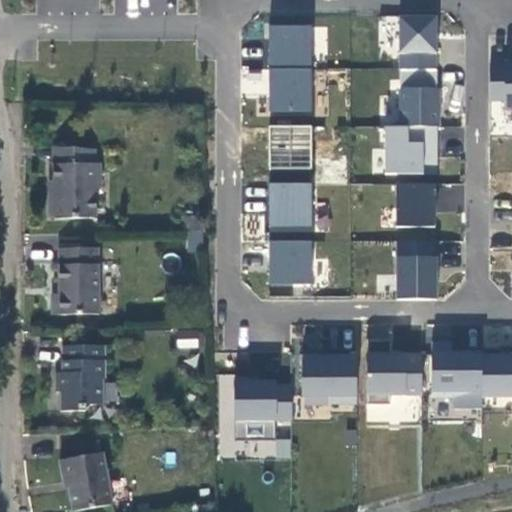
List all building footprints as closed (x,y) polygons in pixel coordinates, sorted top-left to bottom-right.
[(386,125),(384,172),(436,174),(440,14),(400,13),(398,125),(386,125)] [(314,25),(270,24),(266,113),(310,114),(314,25)] [(511,105),(511,58),(489,57),(487,104),(511,105)] [(312,125),(268,124),(267,169),(311,169),(312,125)] [(53,220),(96,219),(97,194),(101,187),(99,164),(96,164),(95,153),(52,150),(52,193),(48,193),(49,218),(52,217),(53,220)] [(267,229),(312,231),(313,183),(269,181),(267,229)] [(397,182),(395,225),(434,227),(436,183),(397,182)] [(437,184),(436,210),(462,210),(463,185),(437,184)] [(183,219),(185,233),(205,234),(204,218),(183,219)] [(313,285),(315,239),(270,238),(268,284),(313,285)] [(100,317),(98,251),(60,252),(61,296),(53,298),(53,318),(100,317)] [(436,299),(439,255),(397,253),(394,296),(436,299)] [(105,348),(62,348),(63,375),(55,376),(55,395),(59,394),(60,412),(83,412),(90,405),(101,405),(101,381),(106,381),(105,348)] [(420,424),(422,352),(367,351),(365,422),(420,424)] [(511,351),(432,352),(432,410),(486,410),(486,398),(511,398),(511,351)] [(357,354),(301,353),(299,404),(355,406),(357,354)] [(217,457),(289,459),(291,378),(219,377),(217,457)] [(102,456),(60,464),(64,486),(67,485),(71,511),(88,511),(112,507),(102,456)]
